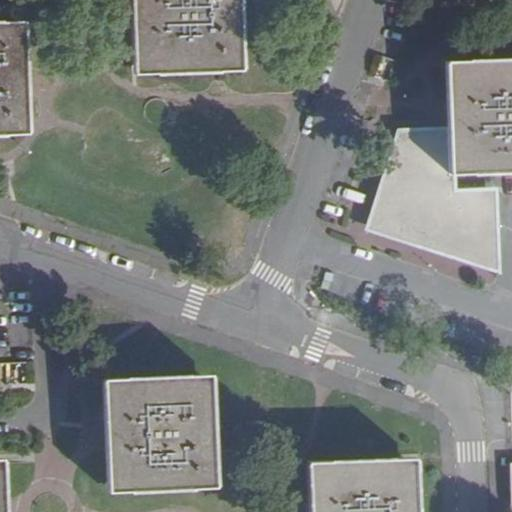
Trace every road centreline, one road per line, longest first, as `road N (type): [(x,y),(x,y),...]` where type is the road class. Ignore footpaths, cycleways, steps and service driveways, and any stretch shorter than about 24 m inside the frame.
road 1 (residential): [(261,323),(372,0)]
road 2 (residential): [(473,511),(472,434),(457,393),(261,323)]
road 3 (residential): [(261,323),(50,254)]
road 4 (residential): [(0,421),(33,419),(50,407),(50,254)]
